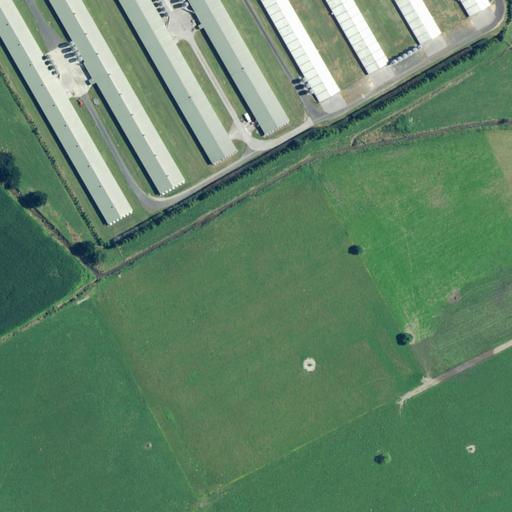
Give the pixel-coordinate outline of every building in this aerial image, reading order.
[(110,0),(203,164),(230,149),(145,0),(110,0)] [(177,0),(256,136),(284,121),(214,0),(177,0)] [(253,0),(312,102),(335,89),(284,0),(253,0)] [(321,0),(362,73),(385,61),(350,0),(321,0)] [(436,32),(417,0),(387,0),(415,45),(436,32)] [(453,0),(463,16),(487,3),(485,0),(453,0)] [(423,51),(419,45),(391,61),(395,68),(423,51)]
